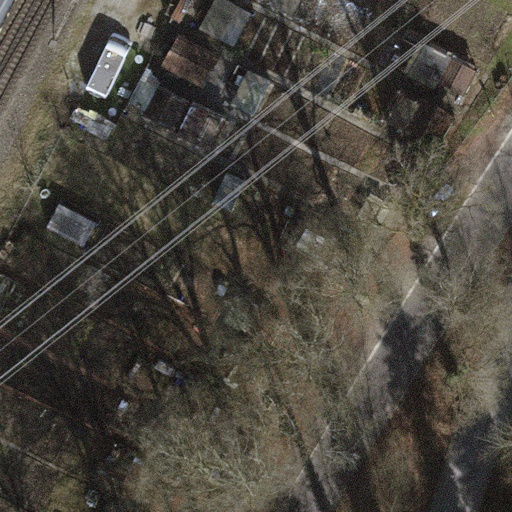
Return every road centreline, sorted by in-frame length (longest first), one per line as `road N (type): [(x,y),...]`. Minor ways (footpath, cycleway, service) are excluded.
road 1 (unclassified): [(511,178),(314,511)]
road 2 (unclassified): [(463,511),(511,371)]
